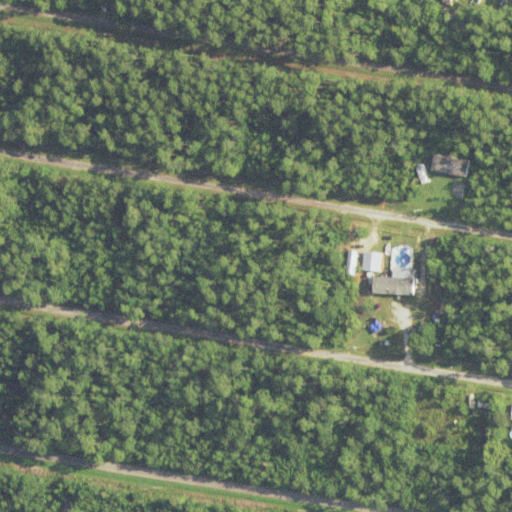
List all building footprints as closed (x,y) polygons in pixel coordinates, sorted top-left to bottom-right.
[(275,158),(280,135),(285,136),(280,159),(275,158)] [(434,174),(438,158),(472,165),(469,181),(434,174)] [(382,253),(363,252),(362,271),(381,272),(382,253)] [(418,283),(417,300),(377,297),(378,281),(396,282),(396,273),(415,274),(414,283),(418,283)] [(351,329),(355,316),(360,317),(356,330),(351,329)]
